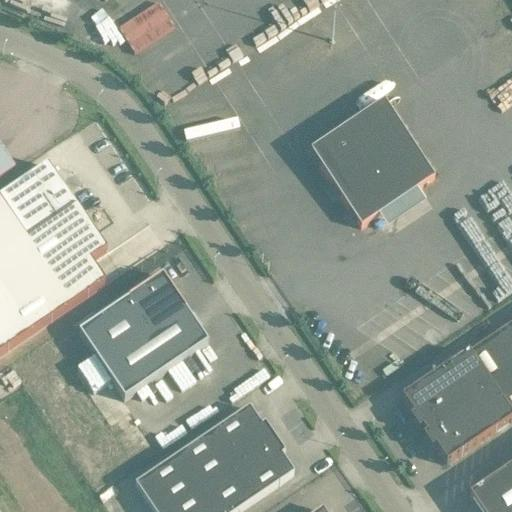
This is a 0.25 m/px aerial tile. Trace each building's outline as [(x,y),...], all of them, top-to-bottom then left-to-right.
[(94,1),(66,22),(75,34),(85,27),(91,35),(109,22),(94,1)] [(329,69),(335,79),(352,70),(346,59),(329,69)] [(360,230),(433,180),(382,105),(309,155),(360,230)] [(82,138),(106,125),(98,112),(75,126),(82,138)] [(0,179),(13,170),(0,150),(0,179)] [(206,169),(214,185),(228,178),(221,162),(206,169)] [(0,198),(0,356),(104,286),(89,265),(106,254),(47,167),(0,198)] [(511,251),(482,275),(498,296),(511,285),(511,251)] [(162,278),(77,335),(124,402),(207,345),(162,278)] [(466,295),(486,307),(494,293),(474,281),(466,295)] [(511,332),(509,327),(495,336),(511,361),(511,332)] [(511,361),(495,336),(481,346),(503,379),(511,372),(511,361)] [(503,379),(481,346),(467,355),(490,388),(503,379)] [(490,388),(467,355),(401,400),(423,433),(490,388)] [(511,372),(503,379),(490,388),(511,421),(511,372)] [(511,421),(490,388),(423,433),(445,466),(511,421)] [(281,458),(284,456),(264,426),(261,428),(248,410),(134,487),(150,511),(240,511),(293,476),(281,458)] [(511,511),(511,469),(468,499),(476,511),(511,511)]
